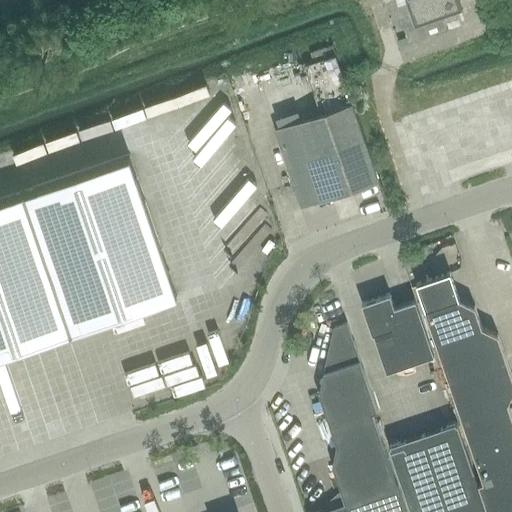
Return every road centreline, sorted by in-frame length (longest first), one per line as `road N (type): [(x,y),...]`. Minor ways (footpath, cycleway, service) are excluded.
road 1 (unclassified): [(244,390),(295,267),(511,190)]
road 2 (unclassified): [(0,488),(193,422),(244,390)]
road 3 (unclassified): [(244,390),(286,511)]
